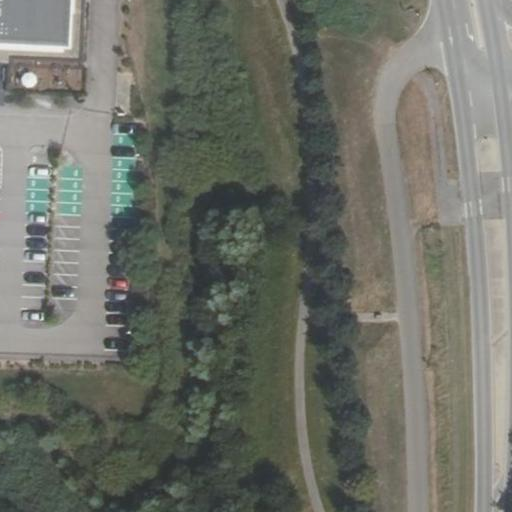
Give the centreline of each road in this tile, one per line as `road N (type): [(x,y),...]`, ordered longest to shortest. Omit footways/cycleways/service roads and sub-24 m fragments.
road 1 (residential): [(419,511),(409,295),(388,113),(390,90),(407,65),(456,50)]
road 2 (secondary): [(461,77),(481,311),(487,511)]
road 3 (secondary): [(511,197),(497,75)]
